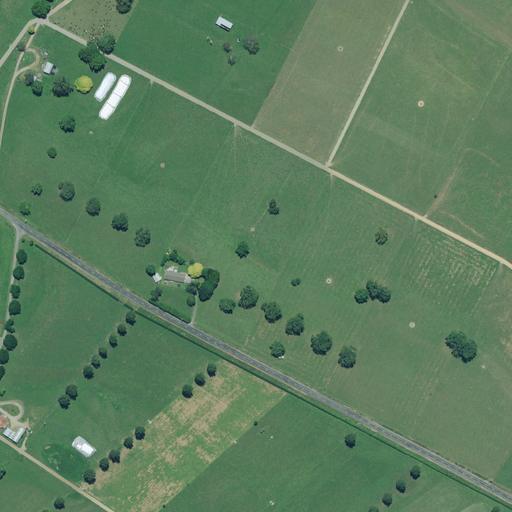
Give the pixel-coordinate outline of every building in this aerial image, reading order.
[(233,24),(220,17),(216,24),(225,29),(229,31),(233,24)] [(31,36),(29,35),(28,40),(27,40),(27,39),(26,39),(26,40),(25,40),(25,41),(25,42),(26,42),(26,43),(27,43),(26,43),(29,44),(29,46),(32,48),(33,44),(32,44),(34,37),(31,36)] [(54,65),(48,62),(44,72),(50,74),(54,65)] [(186,274),(166,271),(165,279),(184,282),(186,274)] [(162,279),(158,273),(153,276),(156,283),(162,279)] [(26,431),(21,428),(17,433),(8,428),(4,434),(18,443),(26,431)]
